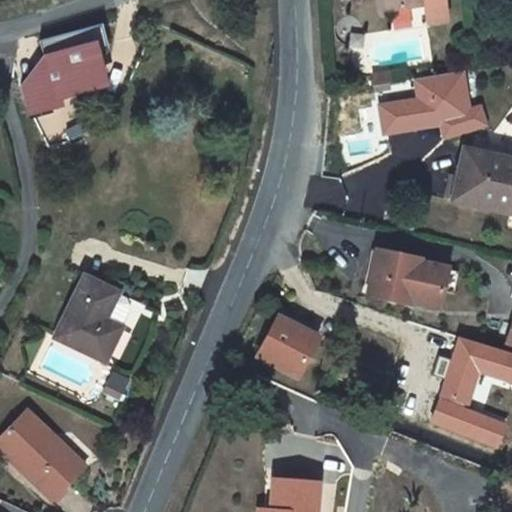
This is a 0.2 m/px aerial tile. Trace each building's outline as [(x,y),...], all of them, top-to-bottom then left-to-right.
[(383,0),(386,12),(424,5),(427,23),(447,20),(443,0),(383,0)] [(20,86),(27,115),(58,106),(56,98),(103,86),(97,64),(108,50),(101,24),(39,40),(43,57),(49,78),(20,86)] [(467,43),(454,45),(456,57),(454,57),(455,62),(470,60),(467,43)] [(49,78),(43,57),(20,86),(49,78)] [(480,106),(469,110),(462,70),(415,78),(418,99),(379,106),(384,134),(424,128),(423,123),(439,120),(440,125),(444,138),(486,125),(480,106)] [(392,72),(375,75),(376,84),(394,81),(392,72)] [(463,149),(452,201),(511,213),(511,164),(487,159),(488,154),(463,149)] [(376,251),(371,274),(376,275),(381,252),(376,251)] [(367,295),(412,304),(412,302),(438,307),(442,291),(446,270),(446,268),(419,262),(420,260),(381,252),(376,275),(371,274),(367,295)] [(457,272),(446,270),(442,291),(453,293),(457,272)] [(118,293),(84,277),(55,337),(105,361),(121,328),(130,309),(126,298),(117,294),(118,293)] [(259,357),(299,378),(317,342),(296,332),(298,328),(280,318),(259,357)] [(319,338),(298,328),(296,332),(317,342),(319,338)] [(113,372),(107,385),(122,392),(128,379),(113,372)] [(107,385),(103,392),(119,399),(122,392),(107,385)] [(26,411),(0,438),(0,443),(26,468),(22,472),(52,501),(76,475),(44,444),(52,435),(26,411)] [(85,466),(52,435),(44,444),(76,475),(85,466)] [(511,443),(504,440),(497,458),(511,463),(511,443)] [(26,468),(0,443),(0,451),(22,472),(26,468)] [(272,510),(271,511),(316,511),(319,483),(274,480),(272,510)]
